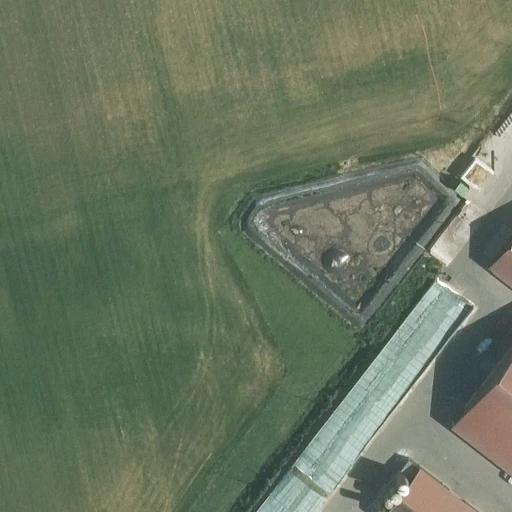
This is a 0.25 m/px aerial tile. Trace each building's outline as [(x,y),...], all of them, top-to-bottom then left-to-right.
[(511,229),(488,260),(511,279),(511,344),(450,424),(511,471),(511,229)] [(428,260),(437,238),(427,234),(418,255),(428,260)] [(441,337),(460,334),(456,309),(437,312),(441,337)] [(478,511),(418,466),(382,511),(478,511)] [(308,511),(295,502),(287,511),(308,511)]
